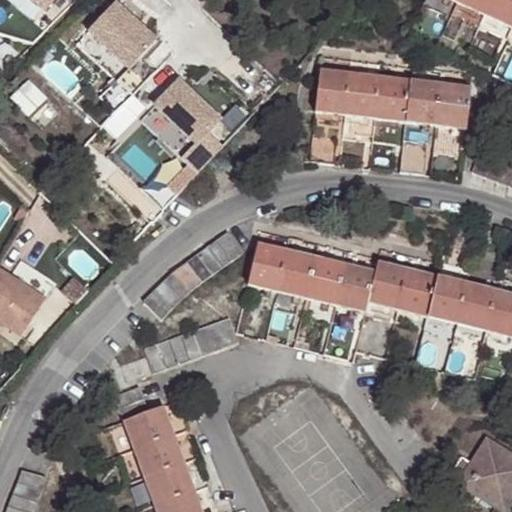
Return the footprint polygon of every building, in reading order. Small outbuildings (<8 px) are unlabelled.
[(29,0),(42,10),(50,0),(29,0)] [(455,0),(453,5),(482,18),(489,0),(455,0)] [(511,0),(489,0),(482,18),(508,29),(511,20),(511,0)] [(156,39),(113,1),(75,45),(115,82),(123,90),(130,97),(153,72),(138,59),(156,39)] [(315,114),(344,117),(348,78),(319,75),(315,114)] [(348,78),(344,117),(374,120),(378,81),(348,78)] [(177,81),(140,121),(195,174),(221,146),(206,133),(219,120),(177,81)] [(374,120),(403,123),(407,84),(378,81),(374,120)] [(123,90),(115,82),(111,85),(120,94),(123,90)] [(403,123),(433,126),(437,87),(407,84),(403,123)] [(437,87),(433,126),(465,130),(468,90),(437,87)] [(481,150),(472,173),(484,178),(496,182),(508,187),(511,188),(511,161),(505,159),(493,154),(481,150)] [(157,290),(176,308),(184,300),(193,292),(204,283),(215,277),(227,268),(236,262),(245,254),(231,233),(222,241),(213,247),(200,256),(188,264),(176,272),(167,280),(167,281),(157,290)] [(251,286),(281,293),(291,255),(261,248),(251,286)] [(55,283),(0,249),(0,299),(32,319),(55,283)] [(281,293),(310,301),(320,263),(291,255),(281,293)] [(320,263),(310,301),(339,308),(349,270),(320,263)] [(400,310),(410,272),(381,265),(378,277),(371,303),(400,310)] [(368,316),(371,303),(378,277),(349,270),(339,308),(368,316)] [(400,310),(428,317),(438,279),(410,272),(400,310)] [(457,324),(467,286),(438,279),(428,317),(457,324)] [(496,293),(467,286),(457,324),(486,332),(496,293)] [(511,297),(496,293),(486,332),(511,338),(511,297)] [(149,350),(159,372),(171,367),(182,363),(194,359),(206,354),(217,350),(229,346),(241,341),(238,332),(232,316),(219,322),(208,326),(197,330),(184,336),(173,340),(162,345),(149,350)] [(124,369),(131,384),(154,374),(148,360),(124,369)] [(123,406),(127,420),(151,412),(146,398),(142,387),(134,389),(119,394),(123,406)] [(166,408),(151,412),(127,420),(137,449),(176,436),(166,408)] [(137,449),(148,477),(186,465),(176,436),(137,449)] [(460,457),(452,470),(463,476),(458,484),(476,496),(479,490),(506,506),(511,496),(511,455),(486,439),(470,464),(460,457)] [(148,477),(157,505),(195,493),(186,465),(148,477)] [(2,511),(30,511),(32,505),(35,495),(39,483),(15,476),(11,487),(8,497),(3,509),(2,511)] [(159,511),(201,511),(195,493),(157,505),(159,511)]
